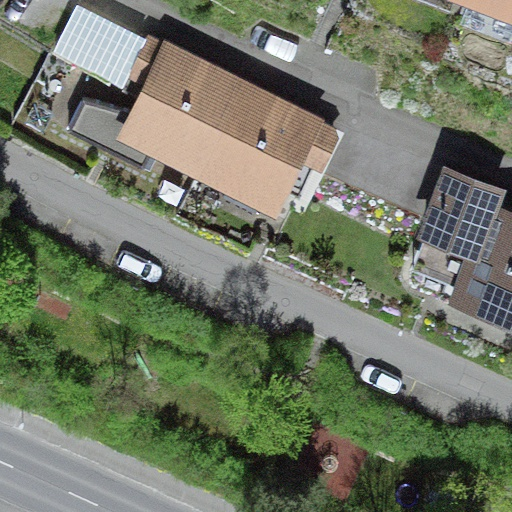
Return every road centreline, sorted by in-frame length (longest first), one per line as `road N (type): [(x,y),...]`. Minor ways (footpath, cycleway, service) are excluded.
road 1 (residential): [(0,156),(179,249),(511,401)]
road 2 (residential): [(133,0),(230,55),(511,175)]
